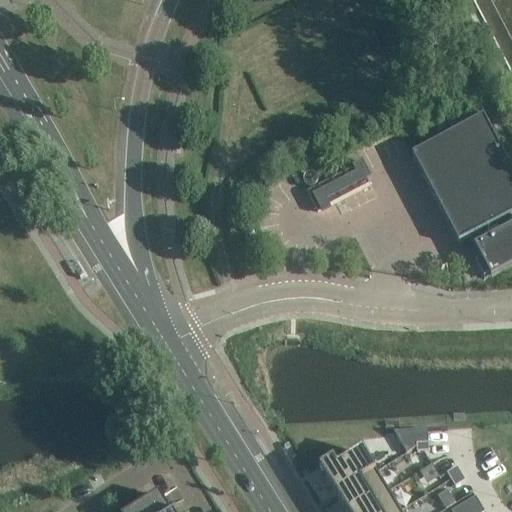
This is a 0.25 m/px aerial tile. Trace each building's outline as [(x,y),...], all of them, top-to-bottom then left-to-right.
[(473,126),(468,117),(436,134),(441,143),(412,158),(459,247),(470,241),(480,261),(475,264),(483,280),(489,278),(491,282),(511,271),(511,174),(484,120),(473,126)] [(316,213),(346,197),(368,185),(361,173),(365,171),(361,163),(351,168),(352,169),(306,193),(316,213)] [(428,446),(416,446),(416,454),(428,453),(428,446)] [(333,463),(319,472),(336,499),(375,475),(362,455),(338,470),(333,463)] [(456,469),(446,475),(446,476),(450,482),(460,476),(456,469)] [(375,475),(336,499),(343,511),(357,511),(387,494),(375,475)] [(460,476),(450,482),(454,489),(464,483),(465,483),(460,476)] [(397,511),(387,494),(357,511),(397,511)] [(168,511),(159,497),(134,511),(168,511)] [(458,510),(454,511),(482,511),(475,500),(474,500),(458,510)]
